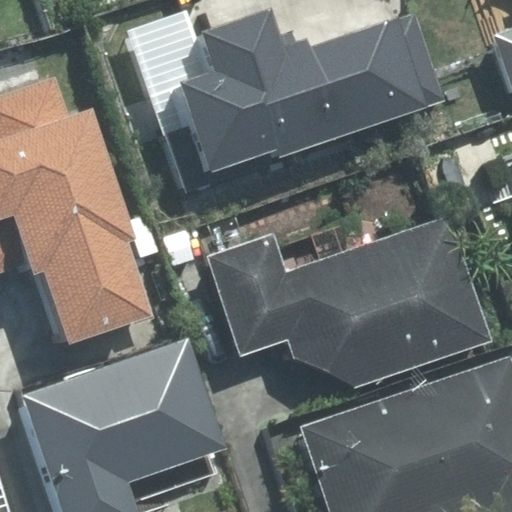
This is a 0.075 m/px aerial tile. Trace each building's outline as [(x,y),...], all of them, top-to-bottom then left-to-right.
[(171,86),(204,177),(268,154),(271,162),(446,101),(415,16),(309,53),(305,42),(294,45),(289,31),(281,34),(271,8),(192,36),(205,74),(171,86)] [(511,39),(496,44),(511,97),(511,39)] [(60,119),(42,67),(0,81),(0,275),(18,269),(47,352),(139,321),(113,247),(118,245),(73,115),(60,119)] [(262,235),(200,255),(234,360),(276,347),(279,357),(350,391),(485,347),(442,218),(275,274),(262,235)] [(218,454),(182,342),(0,400),(0,448),(20,511),(124,511),(117,487),(218,454)] [(511,511),(511,396),(500,360),(289,429),(315,511),(511,511)]
